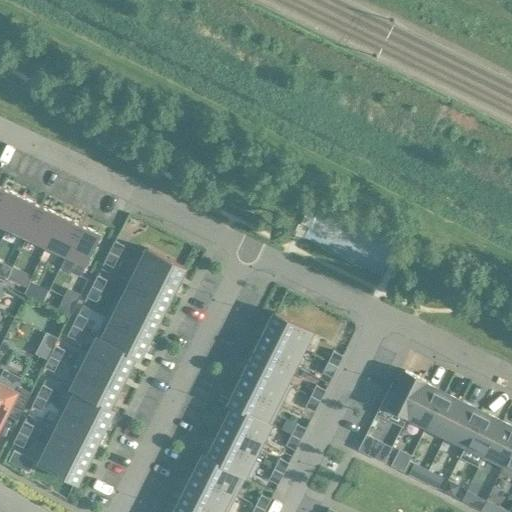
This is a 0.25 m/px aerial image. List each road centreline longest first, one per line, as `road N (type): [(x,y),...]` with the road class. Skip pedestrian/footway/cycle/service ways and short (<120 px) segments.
road 1 (residential): [(123,511),(249,253)]
road 2 (residential): [(249,253),(0,136)]
road 3 (residential): [(379,315),(284,511)]
road 4 (residential): [(511,377),(379,315)]
road 5 (residential): [(379,315),(249,253)]
